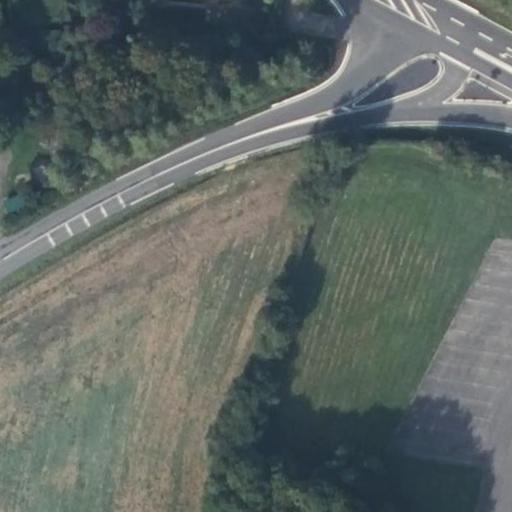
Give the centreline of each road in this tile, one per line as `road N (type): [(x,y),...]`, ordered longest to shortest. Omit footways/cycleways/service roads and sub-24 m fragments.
road 1 (secondary): [(0,263),(213,150)]
road 2 (secondary): [(213,150),(382,110)]
road 3 (secondary): [(361,72),(213,150)]
road 4 (secondary): [(382,110),(511,116)]
road 5 (secondary): [(382,110),(445,87),(467,39)]
